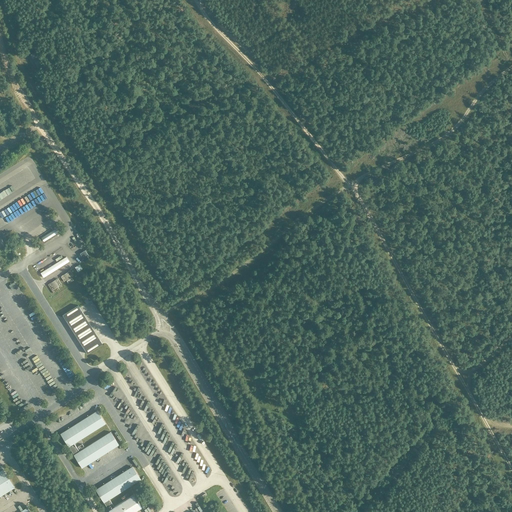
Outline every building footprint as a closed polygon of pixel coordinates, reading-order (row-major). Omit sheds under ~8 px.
[(57,234),(55,230),(41,238),(44,242),(57,234)] [(82,260),(84,262),(89,259),(87,256),(89,256),(85,250),(80,254),(83,259),(82,260)] [(66,257),(44,271),(41,273),(44,277),(69,261),(66,257)] [(70,271),(61,277),(64,282),(65,281),(67,280),(67,281),(68,284),(74,281),(72,278),(71,277),(72,277),(74,276),(70,271)] [(58,279),(48,285),(54,293),(60,290),(58,287),(62,285),(58,279)] [(103,344),(78,305),(63,315),(87,354),(103,344)] [(97,411),(61,434),(82,468),(119,445),(111,432),(79,452),(74,444),(106,424),(97,411)] [(133,467),(96,490),(104,503),(109,499),(141,480),(133,467)] [(0,496),(14,488),(3,470),(0,471),(0,496)] [(109,499),(104,503),(109,511),(135,511),(142,508),(133,495),(114,507),(109,499)]
